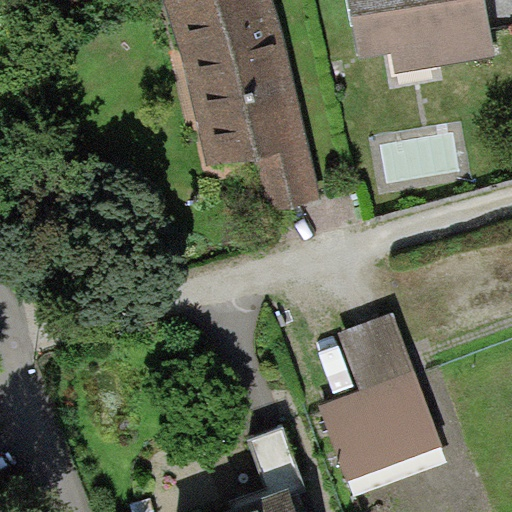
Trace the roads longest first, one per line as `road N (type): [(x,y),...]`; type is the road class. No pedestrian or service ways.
road 1 (track): [(511,193),(5,343)]
road 2 (residential): [(0,330),(64,511)]
